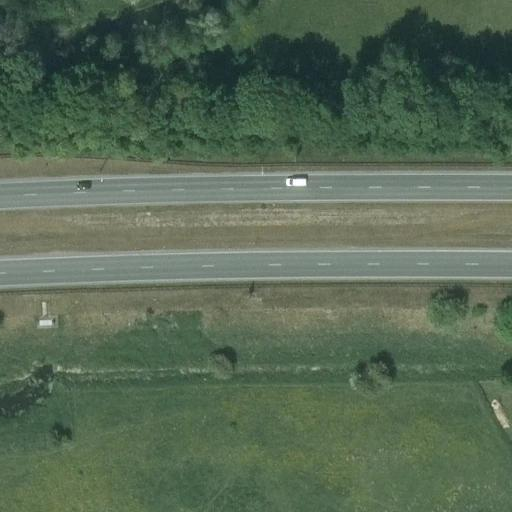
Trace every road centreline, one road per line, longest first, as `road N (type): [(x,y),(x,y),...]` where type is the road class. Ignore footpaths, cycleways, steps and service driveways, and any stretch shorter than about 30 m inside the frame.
road 1 (primary): [(511,188),(0,197)]
road 2 (primary): [(0,274),(511,265)]
